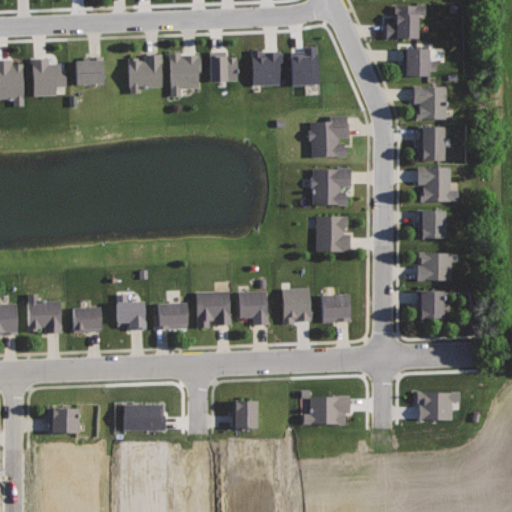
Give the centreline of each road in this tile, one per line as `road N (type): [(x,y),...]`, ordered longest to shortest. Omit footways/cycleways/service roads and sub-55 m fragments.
road 1 (residential): [(328,0),(382,133),(381,511)]
road 2 (residential): [(476,353),(0,371)]
road 3 (residential): [(330,9),(0,23)]
road 4 (residential): [(195,364),(194,511)]
road 5 (residential): [(11,371),(10,511)]
